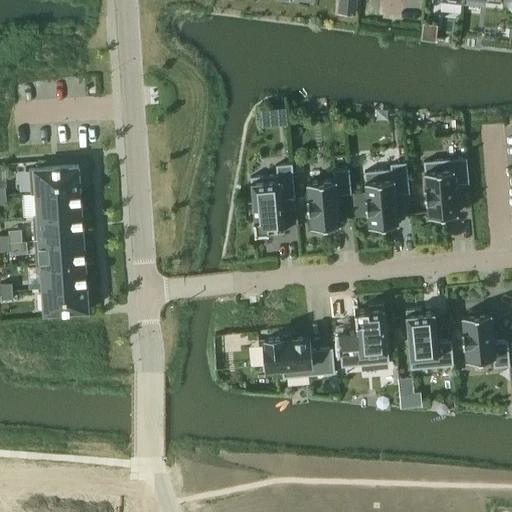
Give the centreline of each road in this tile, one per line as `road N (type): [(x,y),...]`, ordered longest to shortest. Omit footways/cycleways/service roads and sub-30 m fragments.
road 1 (residential): [(511,258),(146,291)]
road 2 (residential): [(146,291),(125,0)]
road 3 (residential): [(170,511),(154,465),(146,291)]
